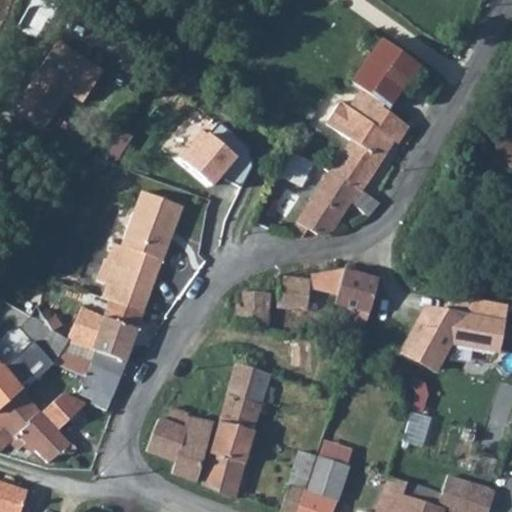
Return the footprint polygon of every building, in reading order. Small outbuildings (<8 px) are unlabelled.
[(28,1),(15,25),(32,35),(45,11),(28,1)] [(55,39),(44,56),(87,100),(104,74),(55,39)] [(378,40),(350,82),(362,90),(389,109),(418,66),(378,40)] [(87,100),(44,56),(12,107),(41,126),(65,92),(85,103),(87,100)] [(352,140),(331,170),(363,190),(384,154),(396,168),(400,170),(416,143),(399,132),(406,121),(389,109),(362,90),(350,107),(339,100),(325,121),(352,140)] [(247,146),(219,122),(185,162),(215,186),(226,172),(238,182),(250,167),(247,146)] [(482,135),(470,132),(465,146),(479,149),(482,135)] [(511,142),(498,139),(493,162),(511,166),(511,142)] [(291,150),(280,173),(304,183),(314,162),(291,150)] [(331,170),(290,233),(304,235),(309,227),(317,232),(337,227),(352,202),(368,216),(380,200),(363,190),(331,170)] [(113,240),(106,260),(154,279),(183,204),(142,189),(122,244),(113,240)] [(106,260),(103,259),(96,279),(114,287),(110,298),(143,310),(154,279),(106,260)] [(311,279),(310,287),(337,295),(335,303),(348,306),(343,320),(365,326),(369,312),(378,276),(344,268),(311,274),(311,279)] [(278,307),(308,310),(310,287),(311,279),(280,274),(278,307)] [(239,291),(235,325),(266,326),(271,293),(239,291)] [(509,305),(452,296),(450,310),(425,306),(398,353),(437,375),(453,348),(500,356),(509,305)] [(57,320),(54,327),(67,338),(125,360),(143,310),(110,298),(104,315),(80,306),(72,325),(57,320)] [(233,376),(229,391),(261,401),(269,371),(237,360),(233,376)] [(85,368),(82,374),(112,386),(117,373),(85,362),(85,368)] [(2,365),(0,366),(0,408),(21,391),(2,365)] [(82,374),(78,384),(107,397),(112,386),(82,374)] [(78,384),(73,396),(103,408),(107,397),(78,384)] [(21,391),(0,408),(0,419),(5,425),(0,429),(0,449),(10,438),(40,411),(26,395),(21,391)] [(229,391),(220,424),(253,431),(261,401),(229,391)] [(40,411),(10,438),(20,448),(29,440),(49,460),(69,443),(56,428),(80,403),(60,393),(40,411)] [(413,412),(405,440),(424,445),(431,417),(413,412)] [(184,425),(158,416),(147,448),(175,460),(173,470),(197,479),(213,422),(187,415),(184,425)] [(220,424),(204,482),(235,495),(253,431),(220,424)] [(310,478),(307,488),(338,499),(349,466),(318,453),(310,478)] [(293,473),(281,511),(284,511),(299,511),(307,488),(310,478),(293,473)] [(449,474),(438,505),(443,507),(442,509),(451,511),(487,511),(495,491),(449,474)] [(398,511),(403,493),(407,481),(388,475),(377,511),(398,511)] [(0,481),(0,511),(19,511),(27,491),(0,481)] [(307,488),(299,511),(333,511),(338,499),(307,488)] [(403,493),(398,511),(441,511),(442,509),(443,507),(438,505),(403,493)]
